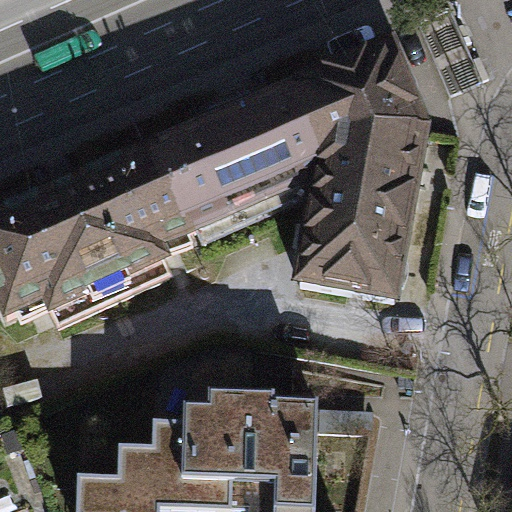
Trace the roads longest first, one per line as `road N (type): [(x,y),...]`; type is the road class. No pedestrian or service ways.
road 1 (residential): [(511,122),(501,143),(437,511)]
road 2 (primary): [(0,114),(256,0)]
